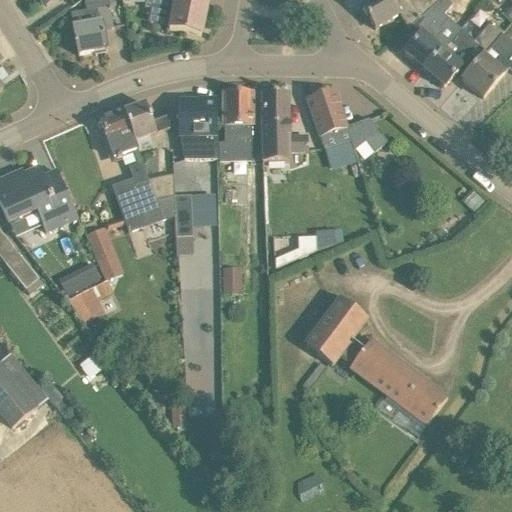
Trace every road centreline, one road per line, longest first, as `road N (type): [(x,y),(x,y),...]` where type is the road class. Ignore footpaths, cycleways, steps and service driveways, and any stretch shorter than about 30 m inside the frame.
road 1 (residential): [(511,192),(357,66)]
road 2 (residential): [(62,115),(119,84),(237,66)]
road 3 (residential): [(237,66),(357,66)]
